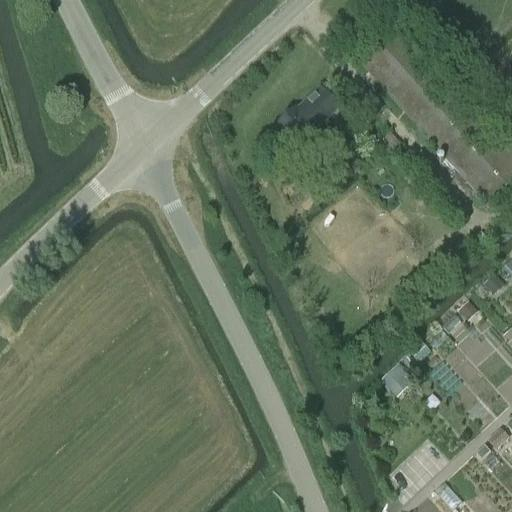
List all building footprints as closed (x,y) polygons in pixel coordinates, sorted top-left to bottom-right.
[(511,158),(395,27),(358,60),(489,207),(511,186),(511,158)] [(297,110),(274,132),(298,157),(321,136),(317,132),(339,111),(320,91),(306,105),(307,106),(300,113),(297,110)] [(511,143),(511,124),(501,135),(510,145),(511,143)] [(432,208),(438,202),(432,196),(426,202),(432,208)] [(494,279),(485,287),(492,295),(501,287),(494,279)] [(468,305),(459,314),(466,322),(475,313),(468,305)] [(443,361),(426,378),(459,410),(475,394),(443,361)] [(398,367),(380,384),(395,399),(408,386),(404,381),(408,376),(398,367)] [(500,432),(489,443),(497,452),(508,442),(500,432)]
